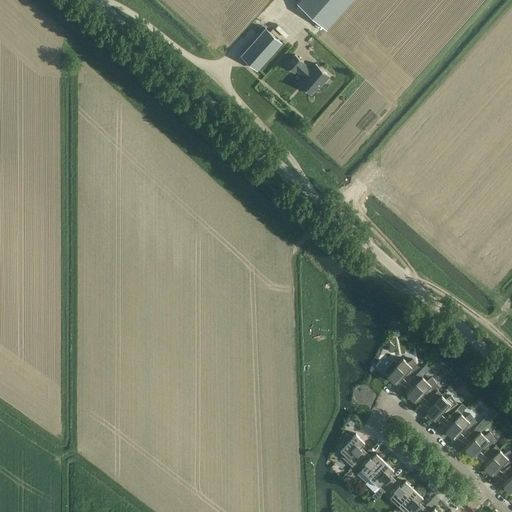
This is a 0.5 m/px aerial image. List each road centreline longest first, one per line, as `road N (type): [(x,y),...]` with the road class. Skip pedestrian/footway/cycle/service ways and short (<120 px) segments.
road 1 (tertiary): [(511,373),(95,0)]
road 2 (track): [(303,511),(295,247),(309,233),(322,234),(399,287),(422,292)]
road 3 (residential): [(482,489),(388,400),(376,426),(463,509)]
road 4 (track): [(511,344),(439,289),(404,276)]
